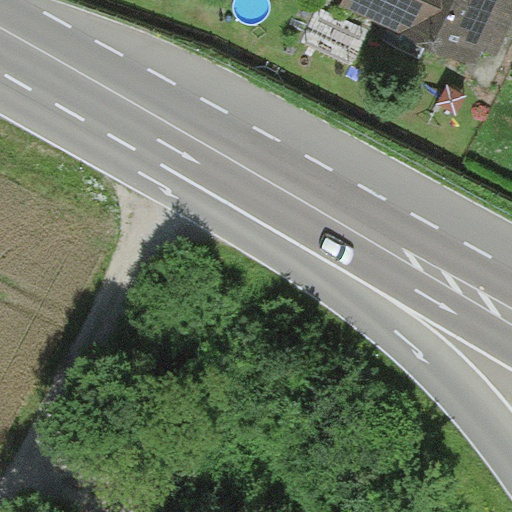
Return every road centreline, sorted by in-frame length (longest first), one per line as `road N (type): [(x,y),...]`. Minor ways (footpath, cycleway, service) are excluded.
road 1 (primary): [(399,255),(0,25)]
road 2 (primary): [(399,255),(511,438)]
road 3 (primary): [(511,320),(399,255)]
